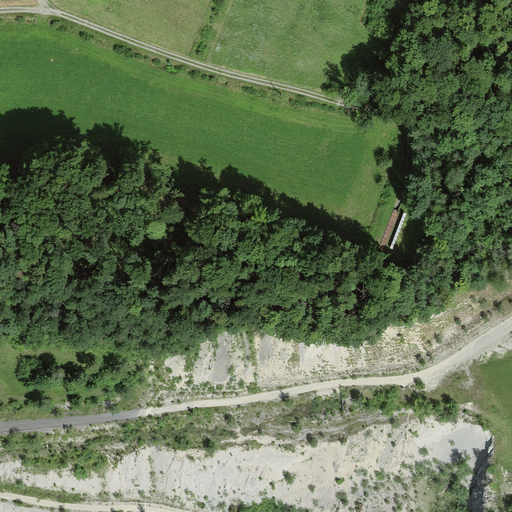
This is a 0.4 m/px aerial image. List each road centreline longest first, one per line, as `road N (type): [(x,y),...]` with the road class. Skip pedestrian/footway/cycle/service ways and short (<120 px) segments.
road 1 (track): [(0,10),(47,4),(188,62),(340,105),(419,114),(433,129)]
road 2 (track): [(511,319),(426,376),(136,414)]
road 3 (track): [(0,494),(161,511)]
road 4 (track): [(0,426),(136,414)]
